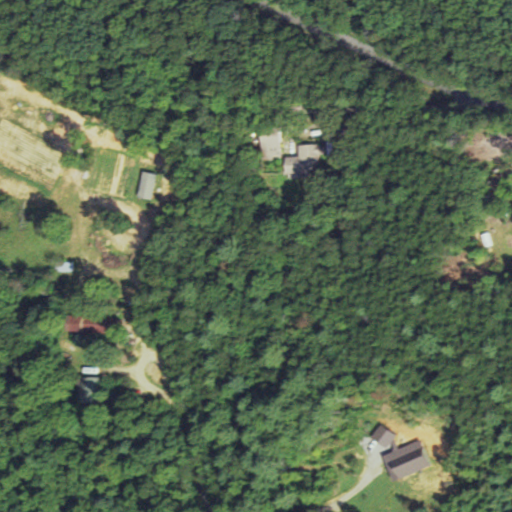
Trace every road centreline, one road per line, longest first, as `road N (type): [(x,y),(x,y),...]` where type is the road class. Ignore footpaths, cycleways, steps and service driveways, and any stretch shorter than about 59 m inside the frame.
road 1 (residential): [(0,57),(164,133),(455,110),(463,99)]
road 2 (residential): [(274,0),(459,98),(511,110)]
